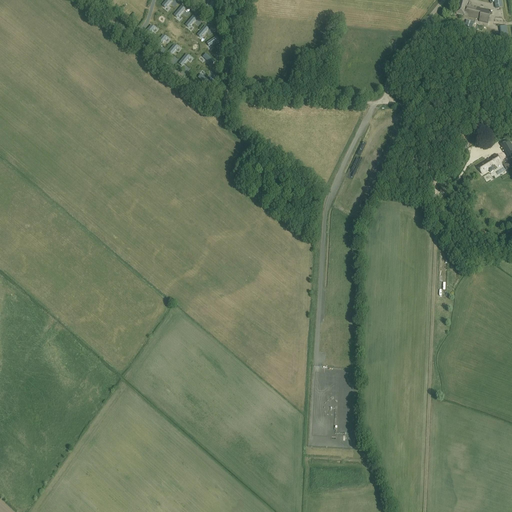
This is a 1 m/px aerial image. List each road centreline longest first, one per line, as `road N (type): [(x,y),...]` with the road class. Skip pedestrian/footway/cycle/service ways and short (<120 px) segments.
road 1 (track): [(423,105),(436,212),(424,511)]
road 2 (unclassified): [(511,109),(385,102),(390,69),(444,0)]
road 3 (track): [(226,94),(385,102)]
